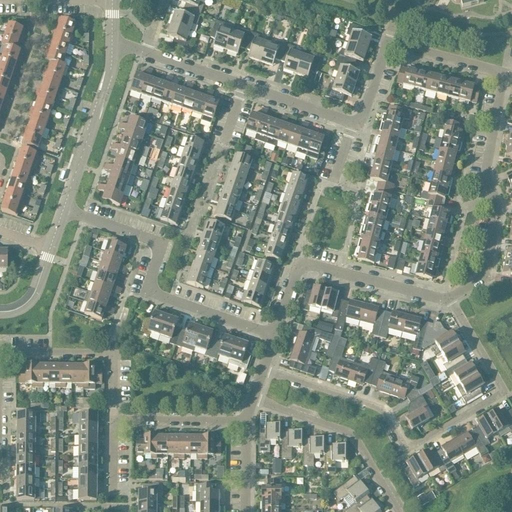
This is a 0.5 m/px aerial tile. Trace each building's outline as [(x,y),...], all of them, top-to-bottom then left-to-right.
[(199,3),(200,0),(179,0),(179,2),(185,4),(184,10),(200,15),(204,5),(199,3)] [(451,0),(453,2),(456,3),(459,3),(460,3),(462,9),(478,4),(483,3),(482,0),(451,0)] [(197,26),(200,15),(184,10),(182,15),(175,12),(171,25),(190,31),(192,24),(197,26)] [(72,35),(76,24),(60,19),(57,25),(55,24),(53,29),(72,35)] [(225,51),(232,32),(225,30),(226,25),(215,21),(210,38),(215,40),(213,47),(225,51)] [(23,36),(25,30),(8,24),(5,35),(24,41),(25,36),(23,36)] [(187,38),(190,31),(171,25),(167,37),(173,39),(172,45),(188,51),(192,40),(187,38)] [(371,39),(364,36),(366,31),(350,25),(346,36),(350,37),(348,44),(367,51),(371,39)] [(68,46),(72,35),(53,29),(52,33),(54,34),(52,40),(68,46)] [(245,50),(251,33),(240,30),(239,34),(232,32),(225,51),(238,55),(240,48),(245,50)] [(260,63),(267,44),(260,42),(261,37),(251,33),(245,50),(250,52),(248,59),(260,63)] [(22,46),(24,41),(5,35),(1,46),(6,47),(18,51),(20,45),(22,46)] [(65,56),(68,46),(52,40),(50,46),(48,45),(46,49),(65,56)] [(280,62),(286,45),(275,42),(274,46),(267,44),(260,63),(273,67),(275,60),(280,62)] [(363,63),(367,51),(348,44),(346,51),(341,50),(338,60),(354,66),(356,61),(363,63)] [(295,75),(302,56),(295,53),(296,49),(286,45),(280,62),(285,64),(283,71),(295,75)] [(20,58),(22,52),(18,51),(6,47),(2,57),(21,64),(23,59),(20,58)] [(61,66),(65,56),(46,49),(45,54),(47,55),(45,61),(50,62),(61,66)] [(315,74),(321,57),(310,54),(309,58),(302,56),(295,75),(308,79),(310,72),(315,74)] [(20,68),(21,64),(2,57),(0,64),(0,67),(15,73),(17,67),(20,68)] [(359,73),(352,71),(354,66),(338,60),(334,71),(338,72),(336,79),(355,86),(359,73)] [(63,78),(66,67),(61,66),(50,62),(48,68),(45,67),(44,71),(63,78)] [(13,79),(15,73),(0,67),(0,79),(14,84),(16,79),(13,79)] [(414,89),(419,70),(411,67),(410,70),(407,70),(406,72),(400,71),(397,84),(403,85),(403,86),(414,89)] [(425,92),(429,75),(427,75),(428,72),(419,70),(414,89),(425,92)] [(59,88),(63,78),(44,71),(42,76),(45,77),(43,83),(59,88)] [(436,95),(441,75),(433,73),(432,76),(429,75),(425,92),(436,95)] [(141,96),(147,78),(149,79),(150,75),(145,74),(144,77),(136,75),(130,92),(141,96)] [(447,98),(452,81),(449,80),(450,78),(441,75),(436,95),(447,98)] [(151,99),(157,82),(149,79),(147,78),(141,96),(151,99)] [(13,88),(14,84),(0,79),(0,90),(8,93),(10,87),(13,88)] [(351,98),(355,86),(336,79),(334,86),(329,85),(325,97),(341,103),(344,96),(351,98)] [(458,100),(463,81),(455,79),(454,82),(452,81),(447,98),(458,100)] [(161,103),(167,85),(169,86),(171,82),(166,80),(164,84),(157,82),(151,99),(161,103)] [(476,105),(480,91),(473,90),(474,87),(471,86),(472,83),(463,81),(458,100),(470,103),(476,105)] [(55,98),(59,88),(43,83),(41,89),(38,88),(37,92),(55,98)] [(177,89),(169,86),(167,85),(161,103),(171,106),(177,89)] [(182,110),(188,92),(190,93),(191,89),(186,87),(185,91),(177,89),(171,106),(182,110)] [(6,100),(8,93),(0,90),(0,102),(7,105),(9,100),(6,100)] [(52,108),(55,98),(37,92),(35,96),(38,97),(36,103),(52,108)] [(192,113),(198,96),(190,93),(188,92),(182,110),(192,113)] [(202,117),(208,99),(211,100),(212,96),(207,94),(205,98),(198,96),(192,113),(202,117)] [(211,125),(218,102),(211,100),(208,99),(202,117),(201,121),(211,125)] [(48,119),(52,108),(36,103),(34,109),(31,108),(30,113),(48,119)] [(409,121),(411,113),(391,108),(390,115),(387,114),(386,117),(384,116),(382,124),(401,129),(403,120),(409,121)] [(45,129),(48,119),(30,113),(28,117),(31,118),(29,124),(45,129)] [(256,135),(262,118),(264,119),(266,115),(260,113),(259,117),(252,114),(246,132),(256,135)] [(272,121),(264,119),(262,118),(256,135),(254,141),(265,145),(272,121)] [(144,135),(148,125),(130,119),(127,127),(126,129),(144,135)] [(276,142),(282,125),(285,125),(286,122),(281,120),(279,124),(272,121),(265,145),(274,148),(276,142)] [(462,133),(459,132),(461,126),(441,121),(439,129),(446,131),(443,140),(462,145),(464,136),(461,136),(462,133)] [(41,139),(45,129),(29,124),(27,130),(24,129),(23,133),(41,139)] [(398,140),(401,129),(382,124),(379,133),(382,134),(381,136),(398,140)] [(287,146),(293,128),(285,125),(282,125),(276,142),(287,146)] [(140,146),(144,135),(126,129),(127,127),(123,126),(122,130),(126,132),(123,139),(140,146)] [(297,149),(303,132),(305,132),(306,129),(301,127),(300,131),(293,128),(287,146),(297,149)] [(297,149),(295,153),(306,157),(307,153),(313,135),(305,132),(303,132),(297,149)] [(38,150),(41,139),(23,133),(21,137),(24,138),(22,144),(38,150)] [(306,157),(317,161),(318,156),(321,147),(326,149),(328,141),(324,140),(324,139),(313,135),(307,153),(306,157)] [(395,151),(398,140),(381,136),(381,139),(378,138),(376,146),(395,151)] [(120,147),(119,150),(137,156),(142,158),(145,147),(140,146),(123,139),(120,147)] [(201,155),(205,145),(188,139),(184,149),(201,155)] [(460,154),(462,145),(443,140),(440,151),(456,155),(457,153),(460,154)] [(116,146),(114,151),(118,152),(116,160),(133,166),(138,168),(142,158),(137,156),(119,150),(120,147),(116,146)] [(392,163),(395,151),(376,146),(373,156),(376,156),(376,158),(392,163)] [(36,160),(38,154),(22,149),(18,159),(37,166),(39,161),(36,160)] [(198,166),(201,155),(184,149),(181,160),(198,166)] [(254,150),(252,157),(259,159),(262,153),(254,150)] [(456,167),(458,159),(455,158),(456,155),(440,151),(437,162),(456,167)] [(249,171),(252,161),(235,155),(232,165),(249,171)] [(389,174),(392,163),(376,158),(375,161),(372,160),(370,169),(389,174)] [(36,170),(37,166),(18,159),(15,169),(31,175),(33,169),(36,170)] [(130,176),(133,166),(116,160),(113,168),(112,170),(130,176)] [(194,176),(198,166),(181,160),(177,170),(194,176)] [(454,176),(456,167),(437,162),(435,173),(450,177),(451,175),(454,176)] [(245,181),(249,171),(232,165),(228,175),(245,181)] [(126,187),(130,176),(112,170),(113,168),(109,166),(107,172),(111,173),(109,181),(126,187)] [(29,181),(31,175),(15,169),(11,180),(30,186),(32,182),(29,181)] [(386,185),(389,174),(370,169),(368,177),(371,178),(370,181),(380,183),(379,189),(392,193),(393,187),(386,185)] [(191,186),(194,176),(177,170),(174,180),(191,186)] [(451,189),(453,181),(450,180),(450,177),(435,173),(432,184),(451,189)] [(242,191),(245,181),(228,175),(224,186),(242,191)] [(306,191),(310,181),(293,175),(289,185),(306,191)] [(29,190),(30,186),(11,180),(8,190),(24,196),(26,190),(29,190)] [(187,196),(191,186),(174,180),(170,190),(187,196)] [(123,197),(126,187),(109,181),(106,188),(105,191),(123,197)] [(448,198),(451,189),(432,184),(429,195),(422,193),(420,200),(427,202),(443,206),(445,197),(448,198)] [(303,201),(306,191),(289,185),(286,196),(303,201)] [(238,201),(242,191),(224,186),(221,196),(238,201)] [(119,208),(123,197),(105,191),(106,188),(102,187),(100,192),(104,194),(102,202),(119,208)] [(388,210),(391,199),(390,199),(392,193),(379,189),(377,195),(374,195),(374,197),(371,197),(369,205),(388,210)] [(22,201),(24,196),(8,190),(4,200),(23,207),(25,202),(22,201)] [(184,206),(187,196),(170,190),(167,200),(184,206)] [(235,212),(238,201),(221,196),(217,206),(235,212)] [(299,211),(303,201),(286,196),(282,205),(299,211)] [(22,211),(23,207),(4,200),(1,211),(17,216),(19,210),(22,211)] [(180,216),(184,206),(167,200),(163,211),(180,216)] [(449,214),(441,212),(443,206),(427,202),(426,208),(432,210),(430,221),(449,226),(451,217),(449,217),(449,214)] [(295,222),(299,211),(282,205),(278,216),(295,222)] [(385,221),(388,210),(369,205),(366,214),(369,214),(369,217),(385,221)] [(231,223),(235,212),(217,206),(214,217),(231,223)] [(177,227),(180,216),(163,211),(159,221),(177,227)] [(292,232),(295,222),(278,216),(275,226),(292,232)] [(382,232),(385,221),(369,217),(368,219),(365,219),(363,227),(382,232)] [(447,234),(449,226),(430,221),(427,232),(443,236),(444,234),(447,234)] [(221,238),(224,228),(207,222),(204,232),(221,238)] [(288,242),(292,232),(275,226),(271,236),(288,242)] [(379,243),(382,232),(363,227),(361,236),(364,237),(363,239),(379,243)] [(217,248),(221,238),(204,232),(200,243),(217,248)] [(443,248),(446,239),(443,239),(443,236),(427,232),(424,243),(443,248)] [(285,253),(288,242),(271,236),(268,247),(285,253)] [(377,254),(379,243),(363,239),(362,242),(359,241),(357,249),(377,254)] [(122,259),(126,249),(125,248),(127,243),(120,241),(118,246),(109,243),(105,253),(122,259)] [(214,259),(217,248),(200,243),(196,253),(214,259)] [(441,256),(443,248),(424,243),(421,254),(438,258),(438,256),(441,256)] [(281,263),(285,253),(268,247),(264,257),(281,263)] [(374,265),(377,254),(357,249),(355,258),(358,258),(357,261),(374,265)] [(120,267),(122,259),(105,253),(102,263),(119,269),(118,272),(122,273),(124,268),(120,267)] [(210,269),(214,259),(196,253),(193,263),(210,269)] [(438,270),(440,261),(437,260),(438,258),(421,254),(418,265),(438,270)] [(393,270),(396,259),(390,258),(387,269),(393,270)] [(402,273),(405,262),(399,260),(396,271),(402,273)] [(270,278),(274,267),(257,262),(253,273),(270,278)] [(118,272),(119,269),(102,263),(98,274),(115,280),(118,272)] [(207,279),(210,269),(193,263),(189,273),(207,279)] [(511,283),(511,264),(505,263),(503,275),(511,277),(511,281),(511,284),(511,283)] [(435,279),(438,270),(418,265),(415,276),(432,280),(432,278),(435,279)] [(203,290),(207,279),(189,273),(186,284),(203,290)] [(267,289),(270,278),(253,273),(250,283),(267,289)] [(113,287),(115,280),(98,274),(95,284),(112,290),(111,293),(115,294),(117,289),(113,287)] [(263,299),(267,289),(250,283),(246,293),(263,299)] [(109,300),(111,293),(112,290),(95,284),(91,294),(109,300)] [(321,311),(326,291),(314,288),(312,294),(306,292),(301,311),(308,313),(309,308),(321,311)] [(336,327),(342,302),(336,300),(338,294),(326,291),(321,311),(332,314),(331,319),(337,320),(335,327),(336,327)] [(263,299),(246,293),(243,292),(240,303),(260,310),(263,299)] [(106,308),(109,300),(91,294),(88,304),(105,310),(104,313),(108,314),(110,309),(106,308)] [(359,323),(364,304),(350,301),(349,304),(342,302),(336,327),(343,329),(345,319),(359,323)] [(102,321),(104,313),(105,310),(88,304),(84,315),(102,321)] [(378,339),(385,313),(378,311),(379,308),(364,304),(359,323),(373,327),(371,337),(378,339)] [(402,334),(407,316),(392,312),(392,315),(385,313),(378,339),(386,341),(388,331),(402,334)] [(159,336),(166,317),(154,313),(151,322),(145,320),(140,335),(147,337),(150,335),(151,333),(159,336)] [(407,316),(402,334),(416,338),(413,351),(411,355),(418,357),(419,352),(420,352),(420,350),(427,324),(420,322),(421,319),(407,316)] [(180,332),(174,330),(177,321),(166,317),(159,336),(171,340),(169,345),(175,347),(180,332)] [(458,343),(452,333),(447,336),(440,324),(434,323),(433,326),(427,324),(420,350),(423,350),(435,344),(441,354),(458,343)] [(180,332),(175,347),(181,349),(192,353),(194,348),(200,329),(189,325),(186,334),(180,332)] [(326,325),(324,332),(331,334),(333,326),(326,325)] [(298,332),(293,347),(312,353),(316,339),(326,342),(330,344),(333,337),(328,335),(304,327),(301,333),(298,332)] [(210,359),(215,344),(210,342),(213,333),(200,329),(194,348),(206,352),(204,357),(210,359)] [(228,365),(236,341),(224,337),(221,346),(215,344),(210,359),(216,361),(218,356),(229,360),(227,365),(228,365)] [(246,371),(251,356),(245,354),(248,345),(236,341),(228,365),(246,371)] [(466,361),(463,356),(465,354),(458,343),(441,354),(447,364),(443,367),(446,373),(466,361)] [(307,366),(312,353),(293,347),(289,361),(291,362),(289,369),(314,378),(316,370),(307,366)] [(348,382),(355,364),(341,360),(344,350),(337,348),(328,373),(335,375),(334,378),(348,382)] [(370,387),(379,362),(372,360),(368,369),(355,364),(348,382),(362,387),(363,385),(370,387)] [(477,376),(471,365),(469,366),(466,361),(446,373),(449,378),(454,376),(460,386),(477,376)] [(390,397),(396,379),(383,374),(386,364),(379,362),(370,387),(377,389),(376,392),(390,397)] [(37,389),(37,366),(26,366),(26,370),(19,370),(19,384),(26,384),(26,385),(32,385),(32,388),(37,389)] [(49,385),(49,366),(37,366),(37,389),(42,389),(42,385),(49,385)] [(60,389),(60,366),(49,366),(49,385),(55,385),(55,389),(60,389)] [(71,385),(72,366),(60,366),(60,389),(65,389),(65,385),(71,385)] [(83,389),(83,366),(72,366),(71,385),(78,385),(78,389),(83,389)] [(95,367),(83,366),(83,389),(83,391),(94,391),(95,385),(101,385),(102,371),(95,371),(95,367)] [(432,373),(426,377),(430,383),(435,380),(432,373)] [(482,395),(478,389),(483,386),(477,376),(460,386),(466,396),(461,399),(465,405),(482,395)] [(416,391),(420,380),(412,378),(410,384),(396,379),(390,397),(404,402),(405,399),(407,400),(410,405),(422,398),(418,392),(416,391)] [(435,380),(430,383),(433,389),(439,385),(435,380)] [(428,385),(423,388),(427,394),(432,391),(428,385)] [(234,401),(238,391),(232,389),(229,399),(234,401)] [(429,421),(423,409),(427,407),(422,398),(410,405),(408,412),(410,417),(405,420),(412,431),(429,421)] [(91,410),(91,400),(83,399),(83,409),(91,410)] [(511,411),(511,410),(507,413),(501,416),(498,411),(488,417),(498,434),(508,428),(511,433),(511,431),(511,411)] [(40,425),(40,414),(17,414),(17,425),(35,425),(40,425)] [(97,426),(97,415),(79,414),(79,426),(97,426)] [(487,440),(498,434),(488,417),(477,423),(480,428),(474,432),(488,454),(485,448),(490,445),(487,440)] [(35,436),(35,425),(17,425),(17,436),(35,436)] [(282,442),(282,432),(282,425),(259,425),(259,453),(269,453),(270,441),(281,442),(282,442)] [(97,437),(97,426),(79,426),(79,436),(97,437)] [(303,448),(303,439),(304,439),(304,432),(282,432),(282,442),(281,442),(281,460),(291,460),(291,448),(303,448)] [(488,454),(474,432),(469,435),(467,432),(454,440),(464,457),(476,449),(481,458),(488,454)] [(35,447),(35,436),(17,436),(17,447),(35,447)] [(97,447),(97,437),(79,436),(79,447),(97,447)] [(156,460),(156,437),(144,437),(144,441),(136,441),(136,456),(144,456),(151,456),(151,460),(156,460)] [(167,456),(168,437),(156,437),(156,460),(161,460),(161,456),(167,456)] [(179,460),(179,437),(168,437),(167,456),(174,456),(174,460),(179,460)] [(190,456),(190,438),(179,437),(179,460),(184,460),(184,456),(190,456)] [(202,460),(202,438),(190,438),(190,456),(196,457),(196,460),(202,460)] [(220,456),(220,442),(213,442),(213,438),(202,438),(202,460),(207,460),(207,456),(213,457),(213,456),(220,456)] [(325,455),(325,445),(326,445),(326,439),(304,439),(303,439),(303,448),(303,467),(313,467),(313,455),(325,455)] [(451,464),(464,457),(454,440),(441,447),(443,450),(436,454),(450,476),(456,472),(451,464)] [(348,462),(348,446),(326,445),(325,445),(325,455),(325,474),(335,474),(335,462),(348,462)] [(40,447),(35,447),(17,447),(17,457),(35,458),(40,458),(40,447)] [(97,458),(97,447),(79,447),(79,458),(97,458)] [(450,476),(436,454),(431,457),(428,452),(417,458),(428,475),(438,469),(440,473),(446,470),(450,476)] [(487,456),(481,459),(484,465),(490,461),(487,456)] [(35,468),(35,458),(17,457),(17,468),(35,468)] [(97,469),(97,458),(79,458),(79,469),(97,469)] [(428,475),(417,458),(407,464),(410,469),(404,473),(414,489),(420,485),(417,481),(428,475)] [(34,479),(35,468),(17,468),(16,479),(34,479)] [(97,480),(97,469),(79,469),(78,480),(97,480)] [(356,477),(333,494),(339,502),(343,499),(350,508),(356,504),(356,505),(368,496),(369,495),(356,477)] [(34,490),(34,479),(16,479),(16,490),(34,490)] [(96,491),(97,480),(78,480),(78,490),(96,491)] [(281,495),(281,489),(280,489),(280,482),(266,482),(266,488),(262,488),(262,500),(284,500),(284,495),(281,495)] [(156,503),(156,493),(159,493),(159,486),(142,486),(142,492),(138,492),(138,503),(156,503)] [(215,486),(197,486),(195,486),(195,504),(200,504),(218,504),(218,493),(215,493),(215,486)] [(39,501),(39,490),(34,490),(16,490),(16,501),(39,501)] [(96,502),(96,491),(78,490),(78,502),(96,502)] [(379,511),(368,496),(356,505),(356,504),(345,511),(379,511)] [(280,511),(280,505),(284,505),(284,500),(262,500),(262,511),(280,511)] [(156,511),(156,503),(138,503),(138,511),(156,511)]
